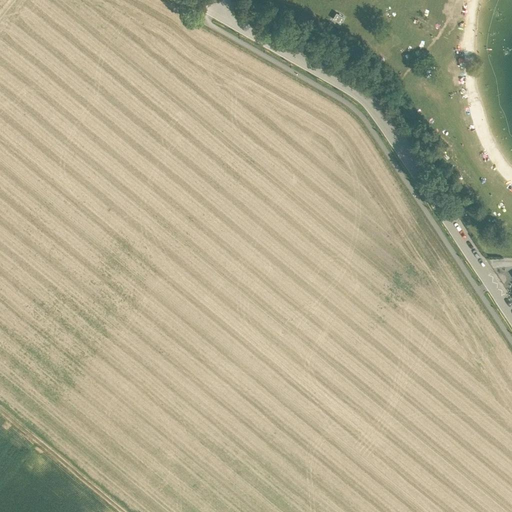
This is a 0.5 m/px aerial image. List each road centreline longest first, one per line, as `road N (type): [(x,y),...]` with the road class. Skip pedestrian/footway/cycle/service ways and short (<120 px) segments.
road 1 (residential): [(511,312),(373,109),(354,90),(216,12)]
road 2 (track): [(0,413),(120,511)]
